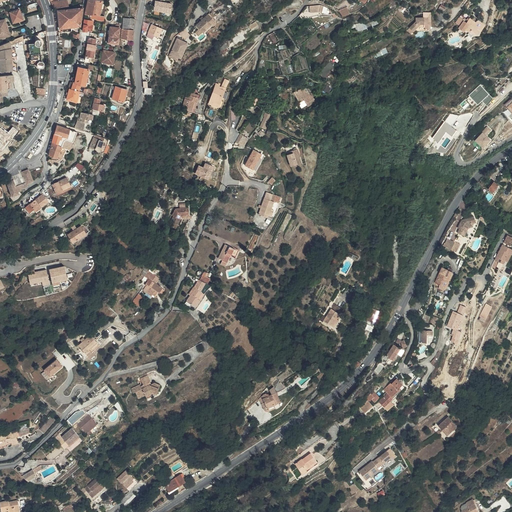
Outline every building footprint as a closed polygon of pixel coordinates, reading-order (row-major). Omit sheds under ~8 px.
[(54,0),(49,0),(53,8),(53,9),(69,6),(67,0),(61,0),(55,1),(54,0)] [(298,0),(296,0),(285,2),(286,10),(300,7),(298,0)] [(97,19),(99,19),(101,4),(89,3),(88,3),(85,14),(84,18),(89,19),(97,19)] [(154,3),(152,12),(160,14),(162,5),(154,3)] [(171,7),(162,5),(160,14),(169,15),(171,7)] [(350,11),(347,6),(339,13),(343,16),(350,11)] [(59,28),(79,26),(83,7),(57,10),(59,28)] [(21,9),(11,12),(14,22),(24,19),(21,9)] [(209,15),(197,25),(204,32),(215,22),(209,15)] [(417,19),(411,27),(414,30),(418,25),(422,25),(428,20),(429,20),(429,15),(417,16),(417,19)] [(480,32),(486,25),(478,20),(476,22),(471,18),(467,23),(464,21),(459,28),(464,31),(465,29),(468,31),(470,29),(474,32),(477,29),(480,32)] [(0,38),(10,35),(6,19),(0,20),(0,38)] [(83,35),(85,36),(85,34),(92,35),(93,31),(90,31),(91,26),(83,24),(81,35),(83,35)] [(365,29),(364,26),(352,32),(353,35),(357,33),(358,36),(364,32),(363,30),(365,29)] [(148,35),(159,38),(161,30),(151,27),(148,35)] [(110,30),(108,41),(109,41),(108,47),(116,48),(119,32),(119,31),(116,31),(114,31),(110,30)] [(232,41),(236,46),(239,44),(240,45),(241,43),(245,39),(244,37),(245,36),(242,32),(232,41)] [(130,45),(131,34),(127,34),(121,33),(120,44),(130,45)] [(188,42),(178,37),(169,56),(177,59),(179,56),(180,53),(182,54),(188,42)] [(29,52),(27,52),(27,57),(30,56),(31,66),(37,65),(38,67),(40,68),(42,68),(44,68),(45,66),(45,64),(44,62),(41,61),(40,46),(42,44),(42,43),(42,41),(42,40),(41,39),(39,38),(37,39),(35,40),(35,42),(29,43),(29,52)] [(86,48),(85,57),(92,58),(93,54),(94,54),(96,44),(95,44),(95,40),(87,38),(85,47),(86,48)] [(101,64),(113,65),(115,52),(103,50),(101,64)] [(0,74),(10,74),(9,69),(8,52),(3,52),(0,52),(0,74)] [(335,66),(330,62),(320,75),(325,80),(335,66)] [(74,84),(79,85),(84,86),(87,69),(77,67),(74,84)] [(10,86),(11,89),(13,89),(13,81),(14,81),(14,74),(0,75),(0,101),(3,101),(3,96),(3,87),(10,86)] [(79,85),(74,84),(71,83),(69,89),(77,92),(79,85)] [(221,105),(225,91),(226,87),(227,87),(226,86),(223,84),(222,86),(222,85),(221,89),(219,89),(220,85),(215,83),(210,102),(221,105)] [(316,101),(312,95),(314,93),(309,84),(295,92),(299,99),(300,99),(302,101),(304,100),(307,106),(316,101)] [(488,105),(494,98),(481,85),(470,95),(478,104),(483,100),(488,105)] [(3,87),(3,96),(8,96),(8,89),(11,89),(10,86),(3,87)] [(123,102),(127,90),(126,90),(126,88),(124,88),(124,89),(116,87),(113,99),(123,102)] [(74,103),(78,92),(77,92),(69,89),(65,100),(74,103)] [(198,101),(199,98),(194,97),(195,94),(196,90),(189,89),(184,108),(187,109),(187,111),(194,113),(198,101)] [(229,92),(228,91),(221,103),(221,105),(220,107),(222,108),(225,99),(226,99),(229,92)] [(91,109),(102,112),(103,106),(106,106),(107,103),(95,98),(91,109)] [(205,108),(206,103),(198,101),(194,113),(200,115),(204,116),(204,115),(205,108)] [(266,129),(272,114),(266,112),(260,127),(266,129)] [(85,120),(88,121),(90,115),(82,113),(80,119),(78,119),(73,130),(82,133),(84,124),(85,120)] [(445,121),(433,138),(439,142),(447,131),(453,136),(457,130),(445,121)] [(488,126),(475,140),(484,148),(492,140),(487,135),(492,130),(488,126)] [(50,148),(49,156),(56,158),(60,148),(68,151),(75,133),(56,127),(53,134),(50,148)] [(237,141),(241,144),(242,143),(245,144),(249,138),(242,134),(237,141)] [(96,151),(96,152),(97,149),(100,138),(93,137),(88,148),(96,151)] [(100,152),(104,143),(105,139),(100,138),(97,149),(96,152),(97,153),(98,153),(99,153),(100,152)] [(254,149),(246,165),(254,169),(262,153),(254,149)] [(78,162),(76,166),(81,170),(84,166),(78,162)] [(200,165),(196,173),(209,179),(215,166),(206,162),(204,167),(200,165)] [(7,181),(12,193),(20,190),(20,189),(19,187),(27,184),(26,181),(32,179),(28,169),(22,171),(24,175),(25,181),(16,185),(14,179),(7,181)] [(271,177),(268,182),(272,185),(276,180),(271,177)] [(67,178),(53,185),(57,193),(71,186),(67,178)] [(491,197),(498,190),(493,186),(487,193),(491,197)] [(175,187),(172,192),(179,195),(181,190),(175,187)] [(267,214),(271,216),(272,216),(273,212),(275,212),(279,204),(281,199),(274,195),(267,192),(259,213),(267,216),(267,214)] [(30,204),(34,208),(36,211),(49,201),(43,194),(30,204)] [(176,228),(178,222),(177,222),(178,219),(181,219),(187,218),(187,212),(183,212),(183,207),(177,208),(178,212),(174,213),(171,219),(172,219),(169,225),(176,228)] [(461,222),(460,225),(462,225),(460,230),(467,232),(468,229),(474,226),(473,223),(477,221),(474,215),(469,217),(462,221),(461,222)] [(72,241),(73,241),(86,233),(81,226),(68,234),(72,241)] [(454,241),(448,238),(444,244),(447,245),(446,247),(450,250),(454,241)] [(506,261),(510,253),(508,252),(510,248),(504,244),(496,260),(504,264),(506,261)] [(225,252),(231,255),(232,253),(237,255),(239,250),(228,245),(225,252)] [(227,262),(231,255),(225,252),(222,250),(219,257),(223,260),(227,262)] [(65,266),(50,269),(53,282),(68,279),(65,266)] [(47,269),(36,272),(36,273),(29,275),(31,284),(43,281),(44,285),(50,283),(47,269)] [(439,271),(435,278),(442,289),(448,276),(439,271)] [(192,290),(198,293),(200,283),(202,273),(200,272),(193,285),(194,286),(192,290)] [(143,277),(156,282),(157,282),(146,274),(145,274),(143,277)] [(143,277),(139,275),(136,279),(143,282),(141,285),(143,286),(140,289),(142,290),(139,295),(142,297),(148,301),(149,299),(152,295),(154,296),(156,297),(159,292),(156,290),(157,289),(154,287),(156,282),(143,277)] [(451,277),(448,276),(442,289),(443,292),(451,277)] [(435,278),(431,286),(441,291),(442,289),(435,278)] [(190,308),(191,309),(200,295),(203,290),(205,291),(208,288),(202,285),(200,283),(198,293),(190,308)] [(442,294),(443,292),(442,289),(441,291),(431,286),(430,289),(442,294)] [(198,293),(192,290),(190,289),(182,303),(190,308),(198,293)] [(200,295),(191,309),(194,310),(203,296),(200,295)] [(127,309),(134,313),(140,303),(133,299),(127,309)] [(487,303),(480,316),(486,319),(493,306),(487,303)] [(364,310),(360,323),(370,326),(369,328),(374,330),(376,330),(381,315),(378,315),(369,312),(370,308),(366,307),(364,310)] [(338,318),(341,313),(332,308),(325,321),(336,327),(340,319),(338,318)] [(502,311),(492,328),(496,330),(505,313),(502,311)] [(453,313),(448,326),(459,330),(460,327),(458,326),(460,320),(456,319),(457,315),(453,313)] [(433,325),(437,326),(438,318),(430,317),(430,324),(433,325)] [(432,336),(432,331),(428,331),(421,330),(420,342),(425,342),(426,335),(432,336)] [(88,354),(92,350),(100,343),(92,334),(80,345),(83,349),(88,354)] [(399,349),(401,344),(399,342),(396,341),(396,340),(388,352),(391,354),(394,356),(399,349)] [(88,354),(89,355),(91,358),(96,354),(92,350),(88,354)] [(59,359),(45,367),(50,376),(64,368),(59,359)] [(294,370),(296,365),(292,364),(289,363),(286,372),(290,373),(291,369),(294,370)] [(147,383),(149,382),(151,380),(148,374),(141,377),(142,380),(139,382),(140,384),(131,388),(133,392),(135,391),(136,393),(158,384),(155,382),(150,384),(148,385),(147,383)] [(390,408),(386,403),(385,401),(401,390),(395,382),(370,399),(381,414),(390,408)] [(158,384),(136,393),(138,398),(145,395),(147,398),(152,395),(152,393),(154,392),(158,393),(161,385),(158,384)] [(265,402),(271,397),(280,388),(279,386),(267,393),(269,397),(264,400),(265,402)] [(281,391),(280,388),(271,397),(265,402),(268,408),(274,404),(281,401),(277,392),(281,391)] [(402,392),(401,390),(385,401),(386,403),(402,392)] [(366,413),(373,405),(368,400),(361,408),(366,413)] [(276,408),(274,404),(268,408),(265,402),(262,403),(265,410),(267,411),(269,411),(276,408)] [(80,409),(68,420),(73,425),(84,415),(80,409)] [(76,424),(86,434),(97,423),(87,413),(76,424)] [(38,425),(35,428),(38,431),(39,429),(43,432),(56,419),(52,415),(50,417),(49,416),(39,427),(38,425)] [(451,416),(447,419),(449,421),(447,422),(445,420),(439,425),(447,436),(454,430),(455,431),(459,428),(454,422),(455,422),(451,416)] [(17,429),(20,436),(30,432),(27,425),(17,429)] [(69,447),(79,437),(71,429),(61,439),(69,447)] [(0,447),(11,444),(12,447),(18,445),(14,432),(0,436),(0,447)] [(380,458),(377,460),(382,466),(385,464),(392,457),(394,460),(398,457),(391,449),(380,458)] [(311,453),(303,459),(303,458),(296,463),(303,474),(308,471),(308,470),(318,462),(311,453)] [(382,466),(377,460),(374,463),(373,461),(360,471),(367,480),(380,470),(379,468),(382,466)] [(140,489),(136,483),(134,485),(132,483),(134,481),(130,474),(120,482),(126,490),(130,496),(140,489)] [(178,476),(169,482),(165,485),(166,487),(164,488),(168,494),(184,484),(178,476)] [(99,478),(85,488),(92,498),(106,488),(99,478)] [(90,499),(92,498),(85,488),(83,490),(90,499)] [(98,511),(109,511),(119,505),(114,499),(98,511)]
